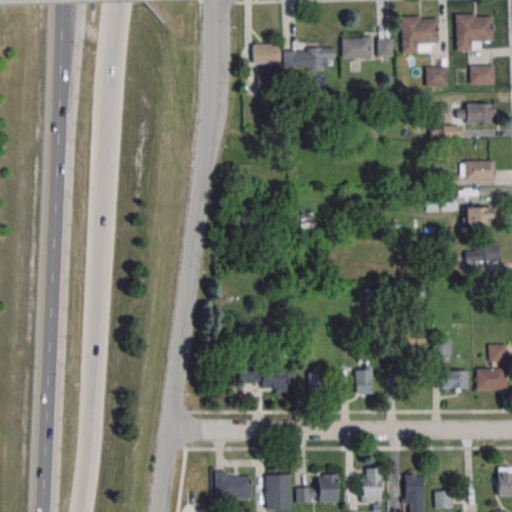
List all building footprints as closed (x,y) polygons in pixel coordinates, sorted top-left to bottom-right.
[(454,14),(454,50),(470,50),(470,41),(491,41),(490,15),(474,16),(474,13),(454,14)] [(399,16),(400,52),(415,52),(415,43),(436,43),(435,17),(419,18),(419,15),(399,16)] [(369,35),(369,57),(340,58),(340,38),(360,38),(360,36),(369,35)] [(376,38),(376,55),(391,55),(391,38),(376,38)] [(277,44),(251,44),(251,62),(277,62),(277,44)] [(332,46),(283,47),(283,69),(333,68),(332,46)] [(469,65),(491,65),(491,84),(469,84),(469,65)] [(423,66),(445,66),(445,85),(423,85),(423,66)] [(493,103),(455,103),(455,123),(493,123),(493,103)] [(458,126),(430,126),(430,138),(458,138),(458,126)] [(463,160),(463,179),(493,178),(492,159),(463,160)] [(439,210),(455,210),(455,193),(439,193),(439,210)] [(464,206),(464,226),(488,225),(487,206),(464,206)] [(473,243),(474,262),(497,261),(497,242),(473,243)] [(433,338),(433,355),(449,355),(449,338),(433,338)] [(504,344),(488,344),(488,363),(504,363),(504,344)] [(353,367),(371,366),(372,393),(354,393),(353,367)] [(474,368),(504,367),(505,388),(475,389),(474,368)] [(239,383),(257,383),(257,368),(239,368),(239,383)] [(287,368),(261,368),(261,391),(287,391),(287,368)] [(307,368),(324,368),(325,394),(307,394),(307,368)] [(466,370),(439,370),(439,389),(466,389),(466,370)] [(213,471),(225,471),(225,476),(249,475),(250,497),(213,498),(213,471)] [(495,472),(511,471),(511,494),(495,494),(495,472)] [(264,475),(287,474),(288,509),(265,509),(264,475)] [(316,475),(334,474),(335,501),(317,501),(316,475)] [(361,474),(379,474),(379,500),(362,501),(361,474)] [(403,477),(421,477),(421,511),(408,511),(408,503),(404,503),(403,477)] [(451,490),(433,490),(433,508),(451,508),(451,490)]
